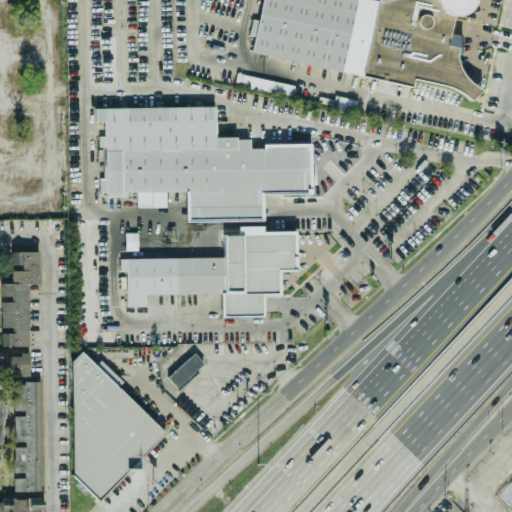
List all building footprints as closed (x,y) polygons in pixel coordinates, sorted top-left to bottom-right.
[(260,0),(257,19),(250,18),(248,33),(253,35),(249,54),(410,82),(411,78),(445,84),(469,97),(481,88),(470,82),(455,62),(457,50),(458,48),(460,34),(451,32),(449,30),(451,19),(469,5),(471,1),(471,0),(260,0)] [(309,142),(260,142),(260,147),(248,147),(248,136),(213,136),(213,105),(94,107),(94,120),(103,120),(103,134),(97,135),(98,145),(104,145),(105,177),(98,177),(98,194),(125,194),(125,190),(135,190),(135,206),(165,205),(164,190),(185,189),(186,220),(261,218),(261,192),(310,192),(309,142)] [(222,255),(118,257),(118,270),(124,270),(125,305),(143,304),(143,292),(220,291),(221,315),(262,315),(262,293),(279,293),(278,269),(295,268),(294,230),(261,230),(261,224),(236,225),(236,232),(221,232),(222,255)] [(0,345),(27,344),(26,282),(38,282),(37,250),(10,250),(10,281),(2,282),(2,294),(10,294),(10,300),(0,300),(0,325),(11,325),(11,332),(0,332),(0,345)] [(71,474),(97,499),(128,467),(138,467),(138,457),(163,430),(116,385),(121,380),(99,359),(94,363),(79,350),(69,360),(71,474)] [(166,376),(175,386),(202,362),(192,351),(166,376)] [(0,375),(27,375),(28,353),(0,353),(0,375)] [(40,380),(21,380),(21,383),(12,383),(12,490),(39,490),(40,380)] [(511,476),(500,492),(511,507),(511,476)] [(0,511),(42,511),(42,496),(0,496),(0,511)]
